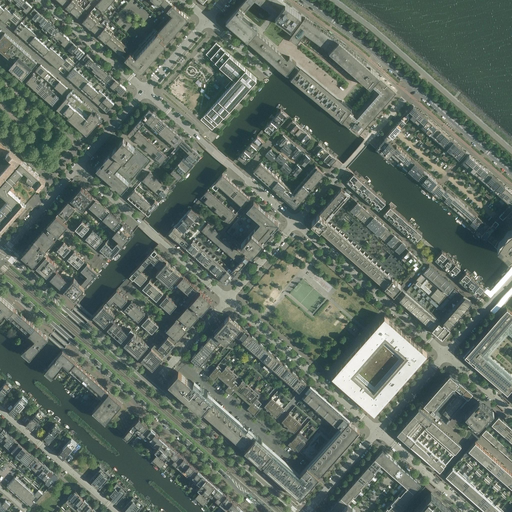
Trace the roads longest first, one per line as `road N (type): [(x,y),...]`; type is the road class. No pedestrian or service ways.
road 1 (secondary): [(0,279),(266,511)]
road 2 (secondary): [(153,386),(2,253)]
road 3 (residential): [(228,300),(77,167)]
road 4 (residential): [(378,431),(228,300)]
road 5 (secondary): [(295,511),(153,386)]
road 6 (residential): [(176,359),(296,464)]
road 7 (residential): [(115,511),(0,410)]
road 8 (tertiary): [(414,87),(306,0)]
road 9 (residential): [(144,90),(40,0)]
road 10 (residential): [(242,176),(281,130),(334,177)]
road 11 (residential): [(242,176),(144,90)]
road 12 (tertiary): [(511,172),(414,87)]
road 13 (residential): [(389,306),(295,222)]
road 14 (residential): [(469,511),(378,431)]
